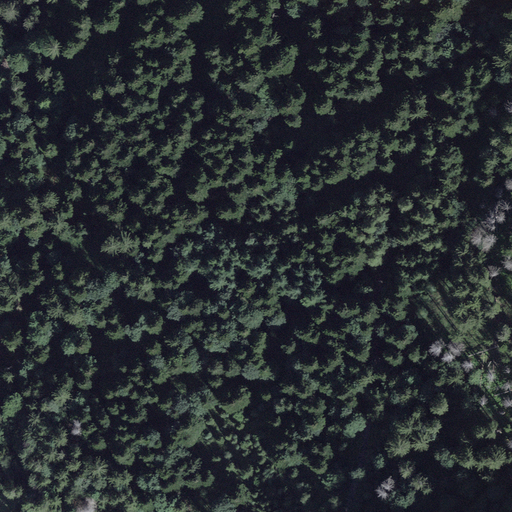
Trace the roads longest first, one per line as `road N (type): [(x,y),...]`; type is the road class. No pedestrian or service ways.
road 1 (track): [(468,0),(422,122),(382,275),(375,366),(341,511)]
road 2 (track): [(102,0),(53,209),(34,236),(22,300),(0,341)]
